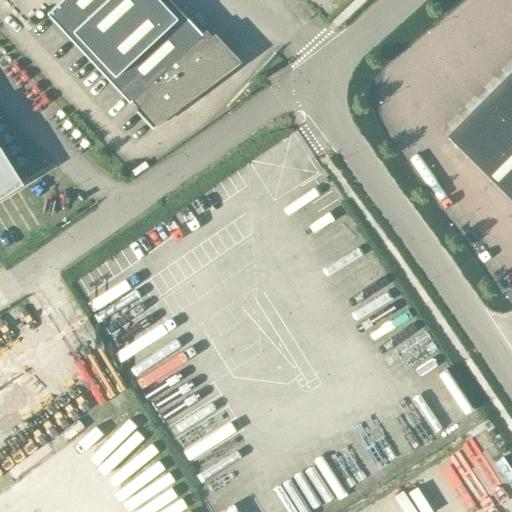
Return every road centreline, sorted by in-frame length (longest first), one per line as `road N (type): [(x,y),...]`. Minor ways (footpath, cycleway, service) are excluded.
road 1 (unclassified): [(511,377),(309,76)]
road 2 (unclassified): [(309,76),(16,279)]
road 3 (unclassified): [(309,76),(402,0)]
